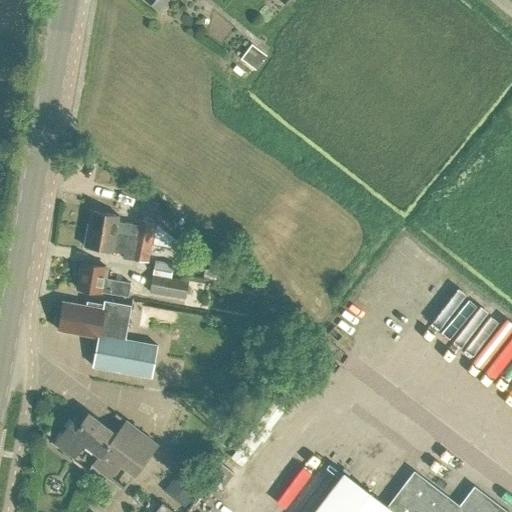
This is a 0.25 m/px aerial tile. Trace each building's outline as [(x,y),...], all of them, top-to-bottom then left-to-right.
[(143,0),(159,11),(167,0),(143,0)] [(242,57),(257,68),(268,53),(253,43),(242,57)] [(163,211),(164,216),(171,221),(178,212),(168,204),(163,211)] [(88,230),(151,240),(153,224),(136,221),(135,225),(119,223),(120,216),(91,211),(88,230)] [(129,259),(147,262),(151,240),(88,230),(85,248),(113,253),(114,247),(131,250),(129,259)] [(149,293),(185,299),(188,281),(171,278),(173,265),(155,261),(149,293)] [(79,265),(75,288),(128,297),(130,284),(107,280),(109,270),(79,265)] [(92,365),(152,376),(157,345),(125,339),(131,304),(104,299),(103,304),(87,301),(86,305),(63,301),(58,329),(98,336),(92,365)] [(439,353),(469,312),(461,306),(431,347),(439,353)] [(281,398),(289,404),(309,375),(301,370),(281,398)] [(234,458),(244,466),(264,440),(266,442),(273,433),(271,432),(288,409),(277,400),(234,458)] [(92,466),(109,479),(125,457),(140,468),(156,446),(125,422),(115,436),(88,414),(81,424),(74,418),(54,444),(74,459),(84,445),(99,457),(92,466)] [(212,482),(224,491),(237,474),(226,465),(212,482)] [(185,507),(201,487),(181,471),(165,491),(185,507)] [(343,474),(314,511),(506,511),(474,487),(459,507),(414,472),(387,508),(343,474)]
